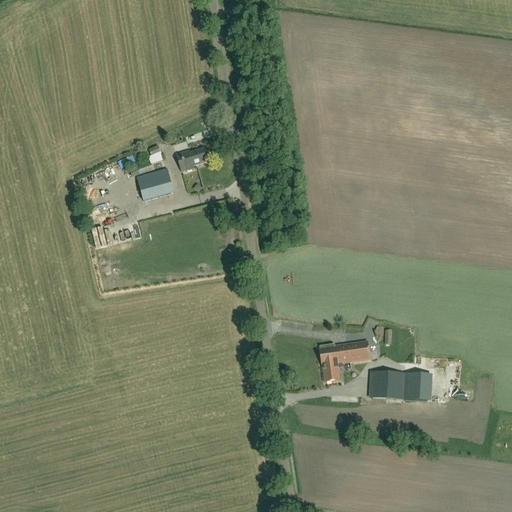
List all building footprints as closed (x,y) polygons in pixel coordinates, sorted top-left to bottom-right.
[(150,161),(162,157),(161,153),(158,146),(149,150),(151,157),(149,159),(150,161)] [(208,163),(204,149),(190,154),(189,152),(181,155),(176,156),(182,173),(186,172),(195,169),(194,168),(208,163)] [(133,178),(153,170),(150,162),(130,170),(133,178)] [(168,170),(137,179),(144,202),(174,194),(168,170)] [(221,178),(207,182),(210,191),(224,187),(221,178)] [(354,348),(348,349),(350,364),(371,361),(368,342),(353,344),(354,348)] [(342,365),(349,364),(350,364),(348,349),(347,346),(335,348),(334,346),(320,348),(321,351),(320,351),(322,366),(323,366),(325,384),(340,382),(338,369),(342,368),(342,365)] [(448,383),(447,372),(438,373),(439,384),(448,383)] [(372,374),(371,400),(373,400),(372,405),(385,406),(385,400),(403,401),(403,387),(404,375),(372,374)] [(426,388),(403,387),(403,401),(426,402),(426,388)] [(441,390),(441,399),(450,398),(450,399),(464,398),(463,389),(441,390)] [(475,400),(475,391),(464,390),(464,400),(475,400)]
